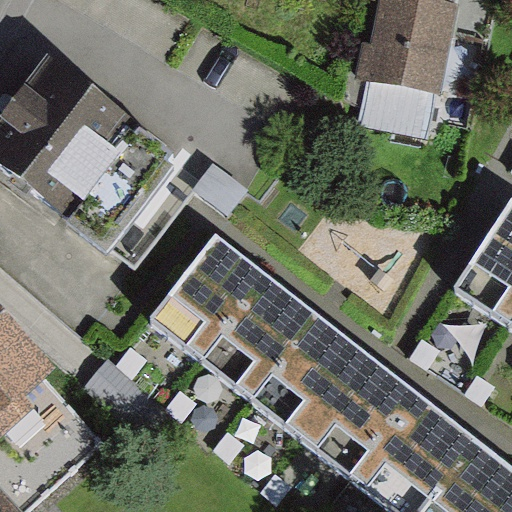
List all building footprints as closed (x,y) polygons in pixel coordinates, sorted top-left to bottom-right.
[(353,0),(374,6),(361,85),(451,99),(465,0),(353,0)] [(141,143),(61,68),(0,132),(0,169),(62,227),(141,143)] [(511,229),(465,299),(511,330),(511,229)] [(511,511),(511,484),(222,253),(161,328),(391,511),(511,511)] [(0,327),(0,511),(41,511),(109,455),(0,327)]
